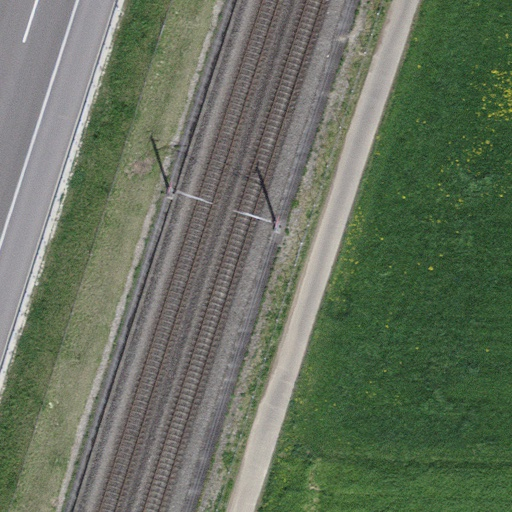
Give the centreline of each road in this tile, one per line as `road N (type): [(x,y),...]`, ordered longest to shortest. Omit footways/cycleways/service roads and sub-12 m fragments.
road 1 (track): [(241,511),(405,0)]
road 2 (motorway): [(0,116),(36,0)]
